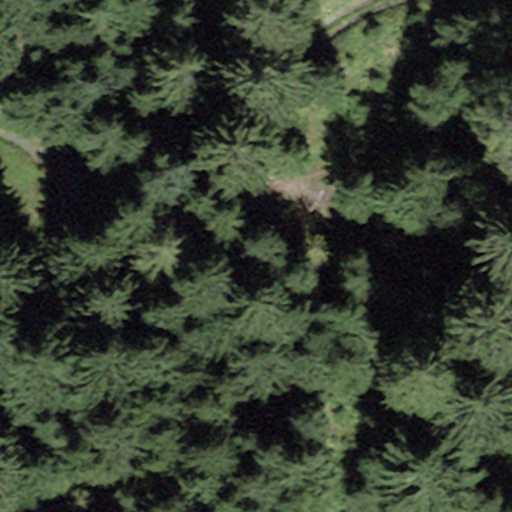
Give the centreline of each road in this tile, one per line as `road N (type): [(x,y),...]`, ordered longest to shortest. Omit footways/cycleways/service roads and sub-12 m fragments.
road 1 (track): [(378,0),(307,44),(161,227),(46,325)]
road 2 (track): [(0,121),(63,169),(64,223),(46,325),(0,383)]
